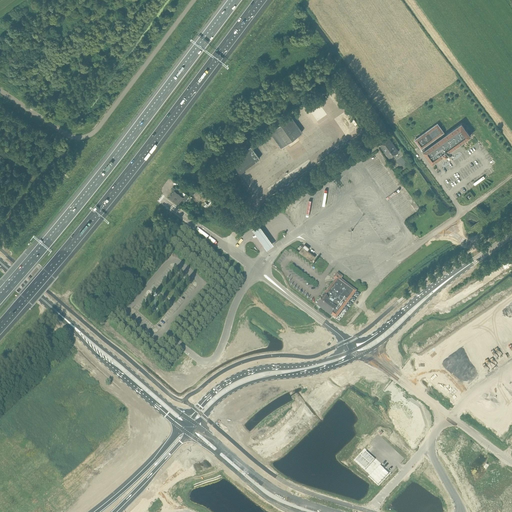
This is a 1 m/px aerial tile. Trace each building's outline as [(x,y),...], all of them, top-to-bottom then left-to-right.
[(138,112),(140,114),(149,103),(146,101),(138,112)] [(318,121),(326,115),(316,102),(308,108),(318,121)] [(282,147),(301,133),(290,117),(271,131),(282,147)] [(470,135),(462,124),(462,123),(446,135),(437,124),(415,140),(418,145),(421,149),(423,151),(424,152),(424,151),(432,162),(431,163),(432,163),(444,155),(445,156),(446,155),(449,154),(447,152),(471,136),(470,135)] [(389,158),(398,152),(388,138),(381,143),(388,153),(386,154),(389,158)] [(239,173),(259,158),(250,146),(230,160),(239,173)] [(182,204),(188,196),(176,188),(169,197),(178,204),(179,202),(182,204)] [(405,212),(416,204),(410,196),(399,204),(405,212)] [(258,226),(251,230),(266,250),(272,246),(258,226)] [(311,262),(315,257),(303,247),(299,252),(311,262)] [(335,318),(356,292),(340,280),(336,280),(316,306),(330,316),(331,315),(335,318)] [(366,470),(375,460),(366,452),(361,456),(360,455),(355,461),(366,470)] [(474,467),(479,470),(481,467),(486,470),(491,461),(482,456),(474,467)] [(378,485),(389,474),(380,466),(370,477),(378,485)] [(473,497),(485,478),(471,470),(459,489),(473,497)]
